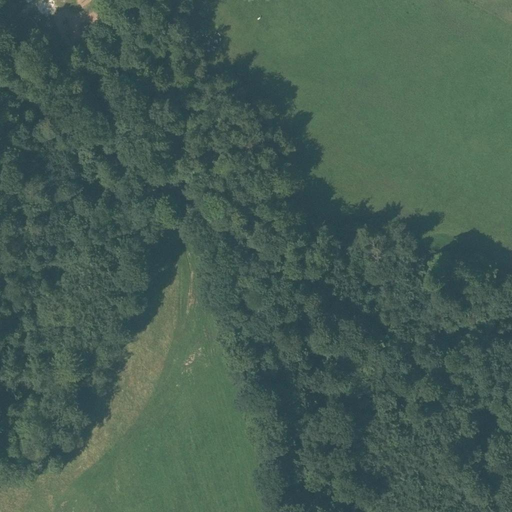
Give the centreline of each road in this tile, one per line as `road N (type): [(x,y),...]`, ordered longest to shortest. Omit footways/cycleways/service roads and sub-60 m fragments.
road 1 (track): [(179,190),(511,424)]
road 2 (track): [(328,511),(266,330),(204,246),(179,190)]
road 3 (track): [(0,80),(164,177)]
road 4 (track): [(167,0),(164,177)]
